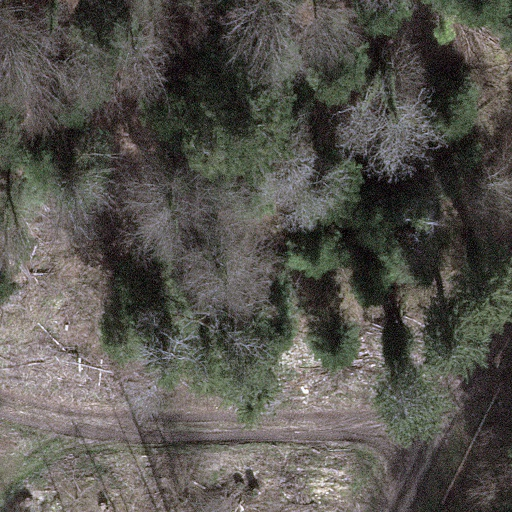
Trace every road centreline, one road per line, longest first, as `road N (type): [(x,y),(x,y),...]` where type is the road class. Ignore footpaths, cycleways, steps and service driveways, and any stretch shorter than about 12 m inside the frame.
road 1 (track): [(441,420),(153,421),(0,400)]
road 2 (track): [(0,374),(169,0)]
road 3 (track): [(388,511),(511,272)]
